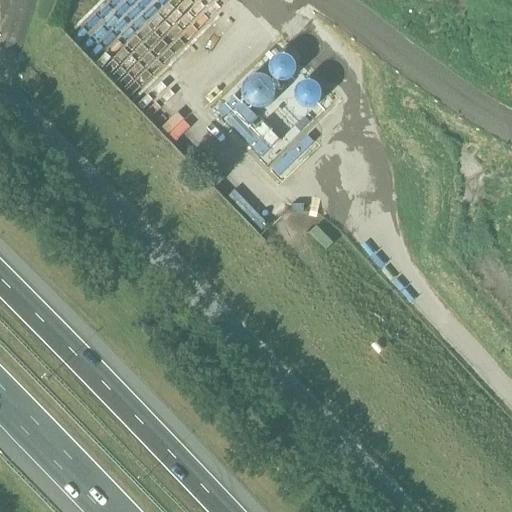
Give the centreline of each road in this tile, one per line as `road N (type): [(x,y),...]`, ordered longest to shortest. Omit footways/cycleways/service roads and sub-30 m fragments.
road 1 (unclassified): [(0,98),(402,511)]
road 2 (unknown): [(255,0),(187,80),(189,117),(265,193),(283,194),(333,167),(374,174)]
road 3 (motorway): [(222,511),(0,276)]
road 4 (motorway): [(0,397),(112,511)]
